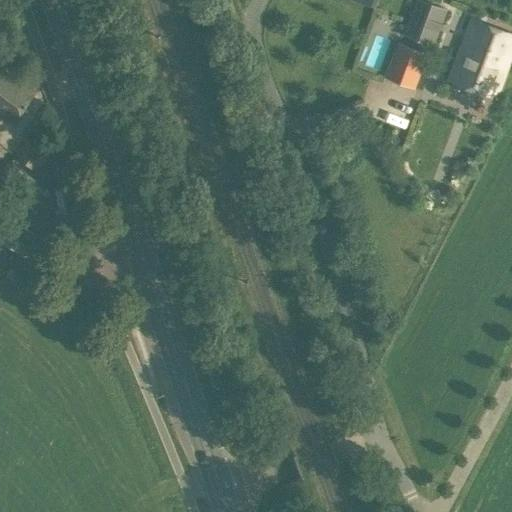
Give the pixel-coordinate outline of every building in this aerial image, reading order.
[(377,0),(351,0),(374,8),(377,0)] [(414,0),(404,29),(434,40),(446,9),(422,0),(414,0)] [(511,53),(511,33),(470,18),(448,80),(496,97),(511,53)] [(415,82),(428,49),(400,38),(388,72),(415,82)] [(35,93),(0,66),(0,116),(11,125),(35,93)] [(55,143),(36,129),(16,155),(35,170),(55,143)] [(51,190),(12,162),(0,179),(0,206),(26,226),(51,190)]
